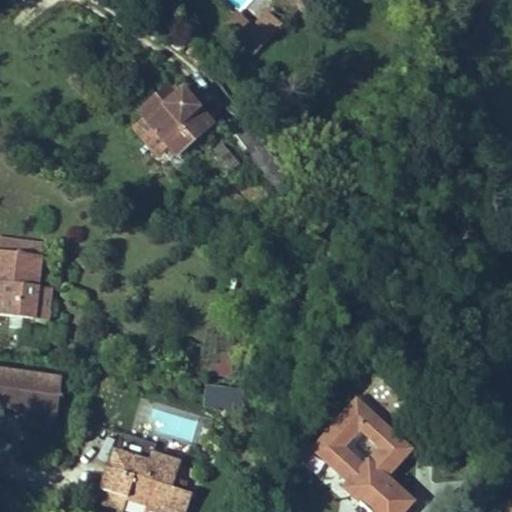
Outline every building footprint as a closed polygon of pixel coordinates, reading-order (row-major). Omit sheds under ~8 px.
[(230,0),(241,10),(250,0),(230,0)] [(254,56),(280,20),(263,7),(236,44),(254,56)] [(139,113),(144,120),(168,146),(176,155),(209,125),(180,92),(169,102),(162,93),(139,113)] [(168,146),(144,120),(133,130),(156,156),(168,146)] [(238,165),(221,144),(210,154),(227,174),(238,165)] [(37,288),(42,245),(0,240),(0,315),(47,321),(50,289),(37,288)] [(54,428),(60,381),(0,372),(0,405),(27,409),(26,424),(54,428)] [(238,410),(240,393),(206,389),(204,406),(238,410)] [(410,452),(372,417),(375,413),(358,398),(311,451),(347,484),(343,489),(368,511),(404,511),(413,502),(386,478),(410,452)] [(414,448),(375,413),(372,417),(410,452),(414,448)] [(114,454),(109,469),(124,473),(127,464),(148,470),(152,456),(146,454),(143,463),(114,454)] [(86,500),(84,510),(91,511),(122,511),(127,499),(146,505),(164,510),(169,511),(185,511),(191,495),(183,492),(186,482),(175,479),(179,464),(152,456),(148,470),(127,464),(124,473),(109,469),(108,468),(97,503),(86,500)]
